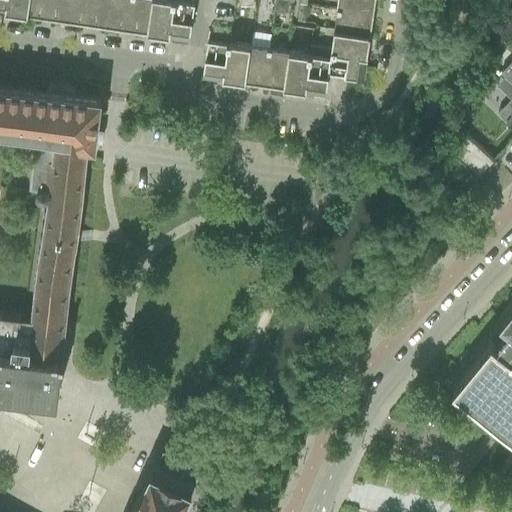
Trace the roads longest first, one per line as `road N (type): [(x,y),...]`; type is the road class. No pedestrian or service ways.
road 1 (residential): [(0,42),(155,65),(191,90),(361,108),(392,84),(404,0)]
road 2 (tertiary): [(511,250),(385,392),(318,511)]
